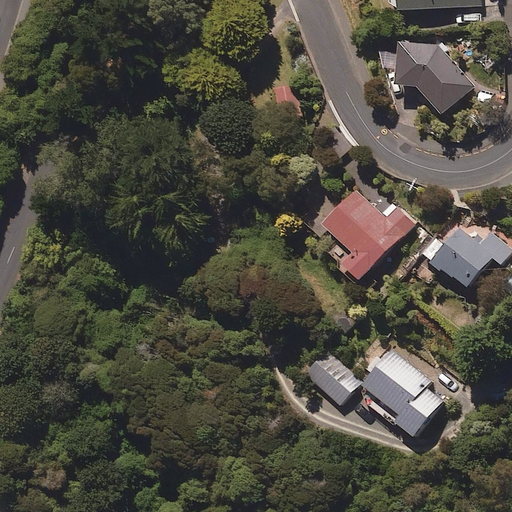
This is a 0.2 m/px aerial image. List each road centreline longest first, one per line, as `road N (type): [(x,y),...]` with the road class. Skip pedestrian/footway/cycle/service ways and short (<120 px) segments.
road 1 (residential): [(307,0),(353,108),(391,152),(432,171),(457,172),(511,150)]
road 2 (residential): [(0,279),(119,0)]
road 3 (unknown): [(409,511),(511,378)]
